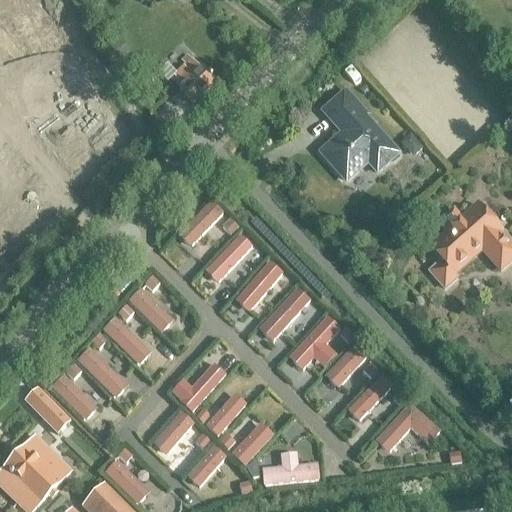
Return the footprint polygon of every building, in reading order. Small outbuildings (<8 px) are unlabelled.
[(191,62),(170,83),(193,106),(214,86),(191,62)] [(368,119),(370,118),(347,92),(345,94),(344,93),(320,114),(339,135),(317,155),(346,187),(368,168),(377,178),(401,157),(368,119)] [(26,175),(0,189),(0,204),(15,231),(46,210),(26,175)] [(211,205),(178,240),(190,252),(224,217),(211,205)] [(511,250),(499,237),(501,235),(477,208),(462,222),(453,213),(439,225),(447,235),(429,251),(441,264),(429,275),(444,292),(457,281),(454,277),(474,259),(472,257),(480,251),(500,274),(511,263),(511,250)] [(254,246),(241,234),(211,269),(225,280),(254,246)] [(269,265),(242,296),(255,306),(281,276),(269,265)] [(174,325),(141,293),(128,305),(161,338),(174,325)] [(293,296),(267,327),(279,337),(306,307),(293,296)] [(151,357),(115,321),(103,334),(139,370),(151,357)] [(326,321),(297,353),(310,365),(339,332),(326,321)] [(367,362),(354,349),(325,381),(338,393),(367,362)] [(127,390),(89,352),(77,364),(115,402),(127,390)] [(194,416),(221,386),(209,375),(182,406),(194,416)] [(98,412),(63,379),(51,392),(85,425),(98,412)] [(382,379),(348,415),(359,425),(393,390),(382,379)] [(218,441),(246,408),(234,398),(206,430),(218,441)] [(410,408),(376,446),(389,457),(411,433),(429,449),(440,436),(410,408)] [(166,459),(194,427),(181,416),(153,448),(166,459)] [(245,470),(274,439),(261,427),(232,458),(245,470)] [(36,511),(49,499),(53,502),(59,496),(55,492),(72,474),(35,439),(0,475),(0,491),(22,511),(36,511)] [(277,489),(306,460),(295,449),(266,478),(277,489)] [(199,492),(226,461),(214,451),(187,481),(199,492)] [(150,496),(117,464),(104,477),(137,509),(150,496)] [(83,510),(84,511),(126,511),(105,489),(83,510)]
